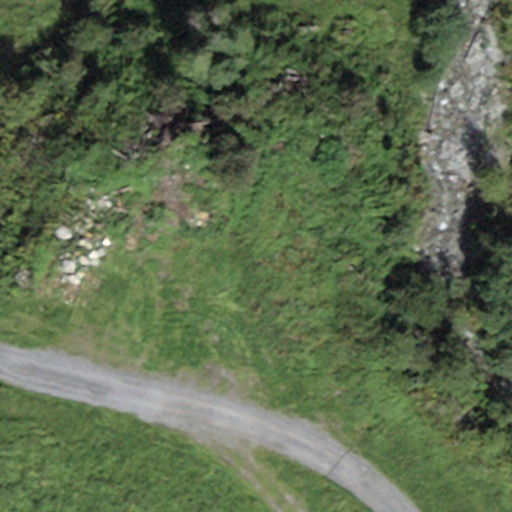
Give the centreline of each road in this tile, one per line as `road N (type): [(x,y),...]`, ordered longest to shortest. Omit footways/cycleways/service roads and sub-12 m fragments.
road 1 (track): [(395,511),(293,435),(0,365)]
road 2 (track): [(224,413),(299,511)]
